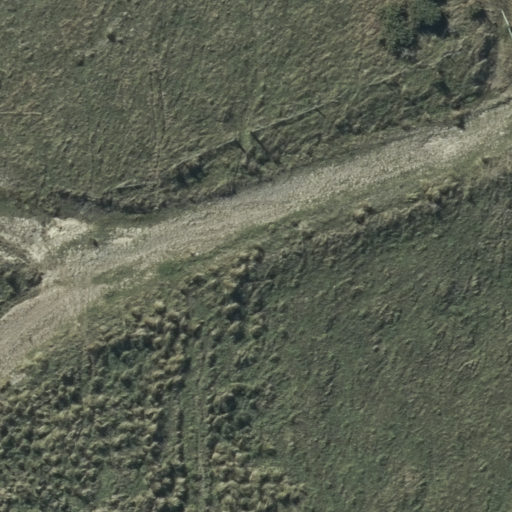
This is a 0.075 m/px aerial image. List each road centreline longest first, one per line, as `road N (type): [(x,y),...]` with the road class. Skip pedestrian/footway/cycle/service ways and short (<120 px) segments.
road 1 (track): [(511,122),(75,294),(0,365)]
road 2 (track): [(194,242),(185,511)]
